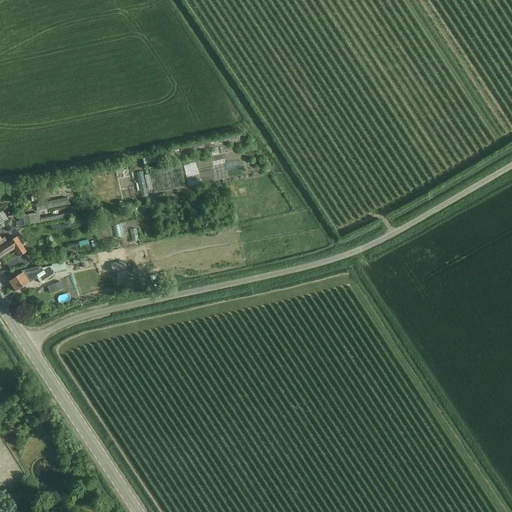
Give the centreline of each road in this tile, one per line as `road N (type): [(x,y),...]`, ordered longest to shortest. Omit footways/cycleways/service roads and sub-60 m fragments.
road 1 (unclassified): [(511,165),(405,227),(324,262),(74,318),(25,343)]
road 2 (tertiary): [(134,511),(25,343)]
